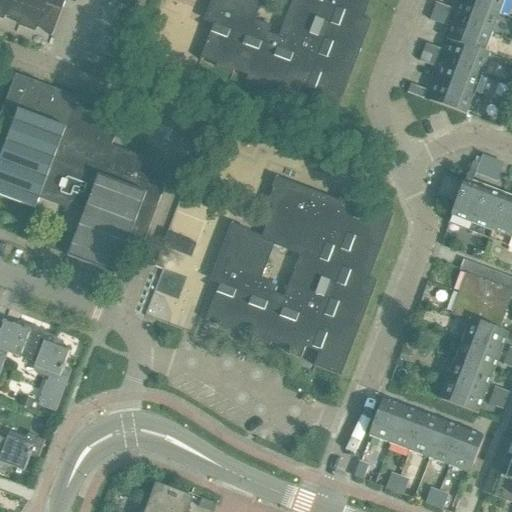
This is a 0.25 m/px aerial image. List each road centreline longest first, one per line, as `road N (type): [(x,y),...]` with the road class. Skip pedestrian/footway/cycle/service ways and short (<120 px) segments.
road 1 (residential): [(124,321),(194,132),(179,116),(0,47)]
road 2 (residential): [(322,509),(426,228),(401,164)]
road 3 (residential): [(401,164),(373,101),(414,0)]
road 4 (residential): [(124,321),(0,275)]
road 5 (tertiary): [(127,431),(176,442),(240,475)]
